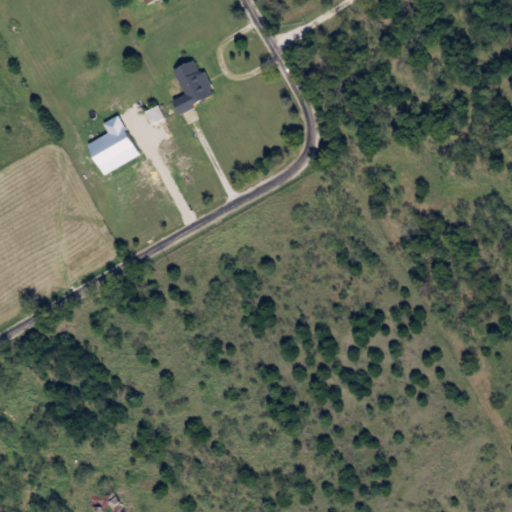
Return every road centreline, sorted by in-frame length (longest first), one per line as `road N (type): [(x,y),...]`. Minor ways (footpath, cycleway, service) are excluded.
road 1 (residential): [(0,335),(301,161),(312,127),(308,102),(246,0)]
road 2 (residential): [(0,75),(61,147),(58,234),(73,291)]
